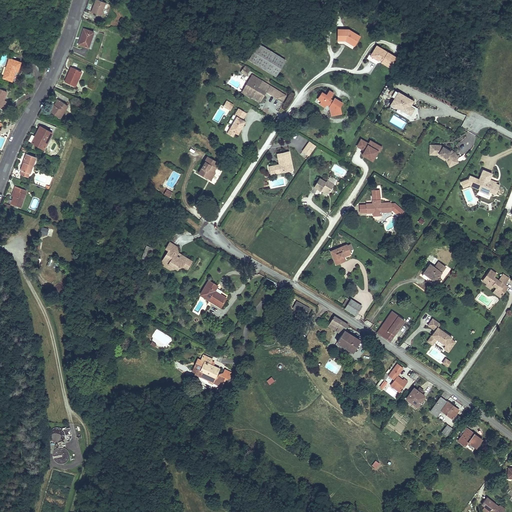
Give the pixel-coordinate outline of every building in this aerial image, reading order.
[(106,3),(99,0),(95,0),(91,12),(101,16),(106,3)] [(79,44),(89,47),(94,32),(84,29),(79,44)] [(348,30),(337,30),(337,38),(344,39),(346,40),(345,41),(354,46),(360,36),(348,30)] [(249,60),(276,76),(285,60),(258,44),(249,60)] [(384,52),(376,47),(372,54),(373,57),(378,60),(381,60),(382,61),(381,62),(386,65),(386,64),(390,66),(395,57),(385,51),(384,52)] [(10,59),(3,78),(12,81),(15,70),(18,71),(21,62),(10,59)] [(65,82),(75,86),(82,72),(71,67),(69,70),(70,71),(68,76),(67,76),(65,82)] [(263,79),(252,73),(245,85),(250,87),(247,92),(253,95),(261,100),(267,91),(261,87),(259,86),(261,84),(263,79)] [(253,95),(247,92),(250,87),(245,85),(242,91),(252,97),(253,95)] [(411,104),(414,99),(392,87),(388,94),(393,97),(389,104),(415,118),(420,109),(411,104)] [(334,93),(329,90),(326,95),(321,92),(317,99),(321,101),(319,103),(325,107),(326,106),(327,104),(329,106),(330,109),(332,115),(342,113),(340,107),(343,103),(334,98),(332,101),(330,99),(334,93)] [(49,111),(60,118),(68,106),(60,100),(56,106),(54,105),(53,104),(49,111)] [(247,113),(239,108),(235,115),(237,116),(229,129),(230,129),(227,133),(233,136),(236,132),(238,134),(246,121),(244,119),(247,113)] [(47,130),(40,126),(38,131),(40,132),(37,138),(35,137),(32,143),(38,146),(39,145),(45,148),(50,137),(44,134),(47,130)] [(360,136),(355,146),(362,151),(361,158),(375,163),(384,147),(371,138),(366,141),(360,136)] [(309,155),(316,145),(309,141),(303,151),(309,155)] [(439,155),(439,154),(447,158),(446,159),(449,163),(457,159),(454,153),(443,146),(443,148),(441,147),(441,145),(430,145),(430,151),(433,151),(433,155),(439,155)] [(292,170),(289,150),(276,153),(278,164),(273,165),(274,170),(282,169),(283,172),(292,170)] [(30,173),(36,157),(27,153),(23,162),(24,162),(21,170),(22,170),(21,174),(28,177),(29,173),(30,173)] [(199,173),(208,179),(213,171),(214,172),(216,168),(217,169),(220,164),(208,156),(205,161),(205,162),(199,173)] [(282,169),(274,170),(273,165),(268,166),(270,174),(283,172),(282,169)] [(496,194),(500,186),(495,184),(493,183),(494,182),(490,180),(492,174),(483,170),(479,179),(470,175),(468,179),(464,180),(465,183),(469,181),(469,182),(472,183),(480,187),(479,189),(484,191),(485,190),(490,192),(496,194)] [(319,178),(314,187),(321,191),(322,189),(324,191),(329,194),(334,185),(327,180),(326,182),(319,178)] [(27,190),(16,186),(14,190),(16,191),(14,197),(11,204),(21,207),(27,190)] [(373,203),(359,204),(360,213),(373,212),(373,216),(381,215),(381,212),(391,211),(391,210),(392,210),(399,215),(403,210),(394,202),(380,203),(379,190),(372,190),(373,203)] [(177,247),(170,242),(166,249),(169,250),(164,257),(167,259),(168,264),(175,268),(178,269),(179,267),(182,266),(187,269),(192,261),(181,255),(178,259),(175,257),(178,253),(177,247)] [(150,257),(153,247),(146,245),(143,255),(150,257)] [(347,245),(331,251),(336,264),(342,262),(341,258),(344,257),(350,254),(347,245)] [(170,269),(175,268),(168,264),(167,259),(164,257),(162,260),(163,265),(170,269)] [(52,258),(47,266),(58,272),(63,262),(52,258)] [(430,264),(424,273),(435,281),(445,267),(438,262),(435,268),(430,264)] [(497,278),(493,275),(495,272),(489,268),(480,279),(489,286),(491,284),(494,287),(493,288),(501,294),(504,289),(501,286),(507,277),(501,273),(497,278)] [(218,286),(209,280),(200,294),(212,302),(214,300),(222,305),(226,298),(217,293),(217,294),(214,292),(214,291),(218,286)] [(345,308),(356,315),(361,306),(350,299),(345,308)] [(392,311),(377,332),(389,341),(404,320),(392,311)] [(348,325),(334,316),(330,322),(338,327),(336,331),(342,334),(337,342),(353,352),(360,340),(344,330),(348,325)] [(452,337),(438,326),(439,323),(432,318),(427,324),(435,330),(429,338),(434,342),(436,339),(445,345),(443,348),(448,351),(455,342),(450,338),(452,337)] [(368,319),(365,323),(370,328),(373,325),(368,319)] [(206,372),(203,377),(209,380),(208,381),(212,383),(213,382),(217,375),(220,368),(210,364),(213,359),(203,355),(201,360),(204,362),(203,365),(199,364),(197,368),(206,372)] [(194,366),(197,368),(199,364),(203,365),(204,362),(201,360),(198,358),(194,366)] [(397,376),(403,368),(397,364),(388,375),(394,380),(397,376)] [(206,372),(197,368),(195,373),(203,377),(206,372)] [(226,379),(217,375),(213,382),(222,386),(226,379)] [(271,376),(266,381),(270,385),(274,380),(271,376)] [(400,392),(408,381),(404,378),(403,380),(397,376),(394,380),(390,385),(400,392)] [(414,388),(405,400),(416,408),(425,396),(421,393),(417,390),(414,388)] [(457,409),(441,397),(430,411),(437,416),(441,410),(452,418),(457,412),(456,411),(457,409)] [(446,436),(452,428),(447,425),(441,432),(446,436)] [(63,428),(64,437),(71,436),(70,427),(63,428)] [(473,433),(466,427),(460,435),(461,436),(458,441),(465,446),(468,442),(476,448),(482,439),(473,433)] [(503,511),(505,510),(499,506),(498,507),(496,506),(497,505),(486,498),(481,504),(484,506),(489,510),(491,511),(503,511)]
